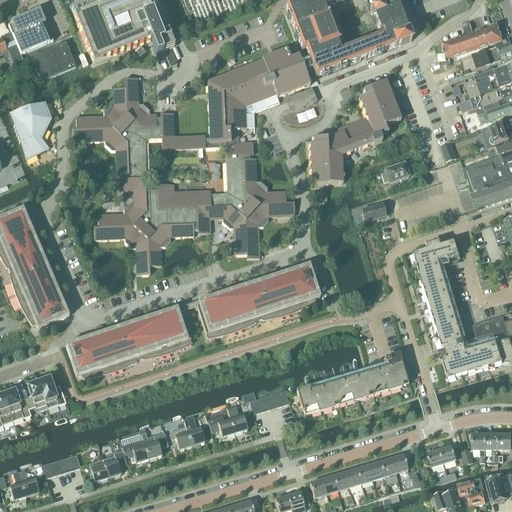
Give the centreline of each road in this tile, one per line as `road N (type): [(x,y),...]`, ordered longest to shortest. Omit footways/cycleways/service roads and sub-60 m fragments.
road 1 (residential): [(186,62),(179,78),(114,78),(64,122),(63,167),(45,220),(81,309),(94,319),(300,250),(301,183),(286,142),(323,126),(339,85),(405,60),(458,19)]
road 2 (residential): [(166,511),(436,430)]
road 3 (residential): [(398,302),(388,269),(393,252),(511,211)]
road 4 (residential): [(436,430),(398,302)]
